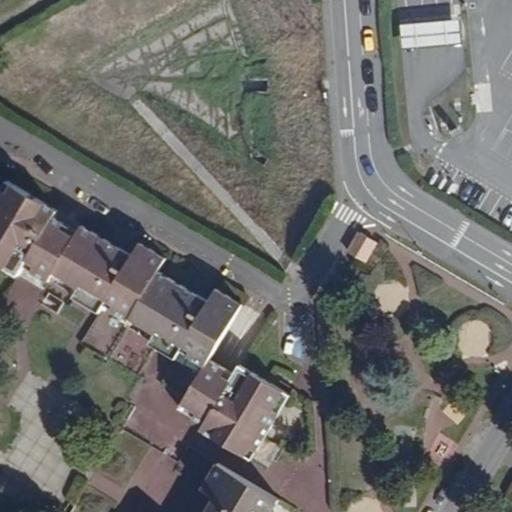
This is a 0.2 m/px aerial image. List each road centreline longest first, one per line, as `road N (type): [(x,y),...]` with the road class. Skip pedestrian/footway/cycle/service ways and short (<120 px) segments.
road 1 (residential): [(0,135),(295,301),(370,177)]
road 2 (residential): [(349,0),(370,177)]
road 3 (residential): [(370,177),(511,263)]
